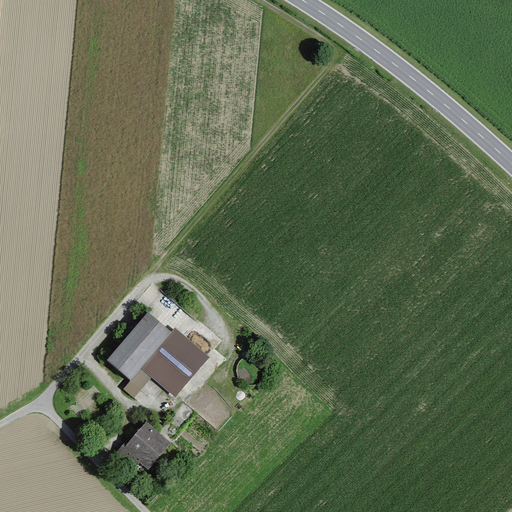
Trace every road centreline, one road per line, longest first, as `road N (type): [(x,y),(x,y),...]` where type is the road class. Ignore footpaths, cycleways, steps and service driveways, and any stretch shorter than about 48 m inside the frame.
road 1 (track): [(262,0),(328,40),(332,60),(139,285)]
road 2 (secondary): [(511,163),(302,0)]
